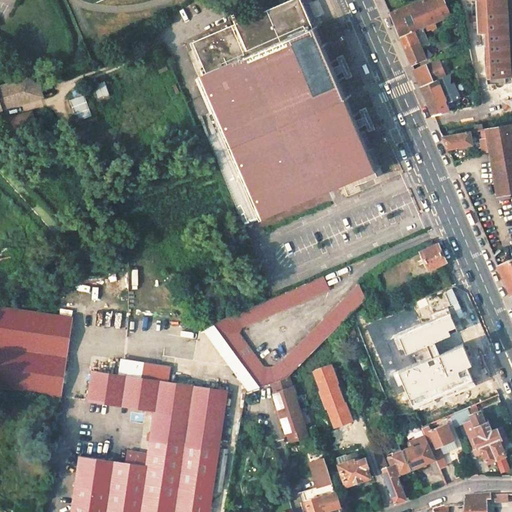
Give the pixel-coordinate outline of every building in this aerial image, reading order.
[(215,111),(261,218),(342,183),(374,169),(300,0),(288,0),(193,41),(207,75),(201,77),(215,111)] [(450,16),(443,0),(421,0),(390,14),(400,37),(424,26),(450,16)] [(510,76),(506,0),(474,0),(477,33),(485,33),(487,77),(510,76)] [(427,32),(424,26),(400,37),(411,65),(424,59),(420,49),(422,48),(421,45),(425,43),(421,35),(427,32)] [(426,65),(413,69),(419,82),(421,87),(433,82),(431,77),(435,75),(430,63),(426,65)] [(0,85),(0,109),(3,108),(1,103),(33,93),(27,77),(0,85)] [(444,96),(437,80),(433,82),(421,87),(428,104),(444,96)] [(77,120),(92,115),(84,94),(70,99),(77,120)] [(433,114),(449,111),(449,98),(439,102),(440,104),(430,108),(433,114)] [(261,218),(215,111),(210,114),(255,220),(261,218)] [(5,120),(8,130),(34,122),(31,112),(5,120)] [(511,192),(511,123),(486,129),(497,196),(511,192)] [(472,144),(470,132),(454,135),(442,137),(447,149),(472,144)] [(422,251),(429,268),(441,263),(438,258),(443,256),(435,246),(422,251)] [(511,293),(511,258),(507,259),(497,265),(510,295),(511,293)] [(213,323),(260,387),(271,383),(287,377),(366,298),(359,284),(283,360),(270,367),(264,367),(240,333),(242,327),(330,289),(324,275),(266,300),(213,323)] [(445,291),(423,301),(433,324),(455,314),(445,291)] [(0,305),(0,386),(61,396),(73,317),(0,305)] [(367,358),(382,351),(365,309),(349,316),(367,358)] [(80,456),(71,511),(209,511),(214,476),(227,390),(159,380),(161,365),(121,360),(119,375),(92,371),(88,400),(155,410),(147,466),(80,456)] [(471,398),(455,360),(427,371),(437,396),(445,393),(450,407),(471,398)] [(298,407),(289,379),(287,377),(271,383),(274,392),(273,392),(280,413),(298,407)] [(470,415),(479,411),(480,411),(477,403),(471,405),(467,407),(470,415)] [(280,413),(287,434),(288,433),(291,443),(308,438),(298,407),(280,413)] [(450,415),(455,426),(472,419),(470,415),(467,407),(455,413),(450,415)] [(472,419),(479,436),(485,434),(491,431),(486,420),(484,421),(480,411),(479,411),(470,415),(472,419)] [(422,427),(439,467),(446,464),(438,446),(454,439),(447,423),(432,429),(430,424),(428,425),(422,427)] [(491,431),(485,434),(495,456),(504,452),(501,446),(506,443),(511,442),(504,426),(497,429),(491,431)] [(403,450),(411,469),(429,461),(435,459),(428,441),(425,434),(410,440),(412,446),(403,450)] [(482,452),(485,460),(495,456),(485,434),(479,436),(473,438),(480,453),(482,452)] [(366,448),(375,472),(381,469),(373,446),(366,448)] [(373,446),(381,469),(387,467),(381,450),(377,446),(373,446)] [(381,469),(394,503),(406,498),(397,474),(411,469),(403,450),(394,453),(394,455),(389,457),(392,465),(387,467),(381,469)] [(339,464),(346,485),(370,477),(366,466),(368,466),(365,458),(359,460),(356,452),(337,458),(339,464)] [(501,473),(510,469),(505,455),(496,459),(501,473)] [(325,458),(311,463),(319,486),(315,487),(318,496),(305,500),(308,511),(322,511),(323,511),(341,507),(337,492),(330,473),(326,459),(325,458)] [(429,461),(436,475),(441,473),(439,467),(435,459),(429,461)] [(0,466),(0,489),(15,492),(15,497),(32,500),(36,473),(0,466)] [(315,487),(303,491),(305,500),(318,496),(315,487)] [(495,494),(496,503),(509,502),(508,493),(495,494)] [(491,494),(465,496),(464,506),(462,511),(485,511),(487,500),(491,500),(491,494)]
